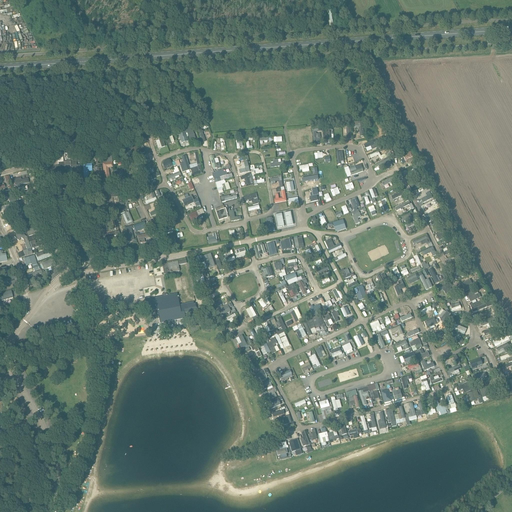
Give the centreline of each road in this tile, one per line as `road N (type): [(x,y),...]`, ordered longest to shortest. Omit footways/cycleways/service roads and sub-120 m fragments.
road 1 (primary): [(0,67),(511,29)]
road 2 (unknown): [(302,217),(291,158),(299,150),(358,145),(379,180)]
road 3 (unknown): [(9,373),(48,444),(51,511)]
road 4 (unknown): [(245,220),(272,212),(260,155),(228,157)]
